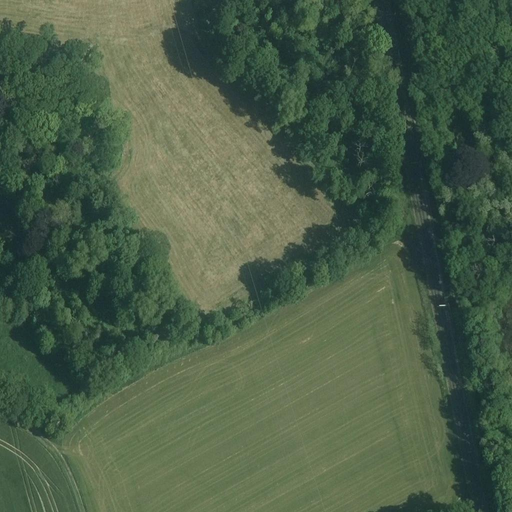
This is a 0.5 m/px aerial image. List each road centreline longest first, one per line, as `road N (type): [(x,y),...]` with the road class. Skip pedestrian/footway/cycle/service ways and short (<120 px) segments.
road 1 (track): [(402,0),(499,511)]
road 2 (track): [(0,412),(56,449),(82,511)]
